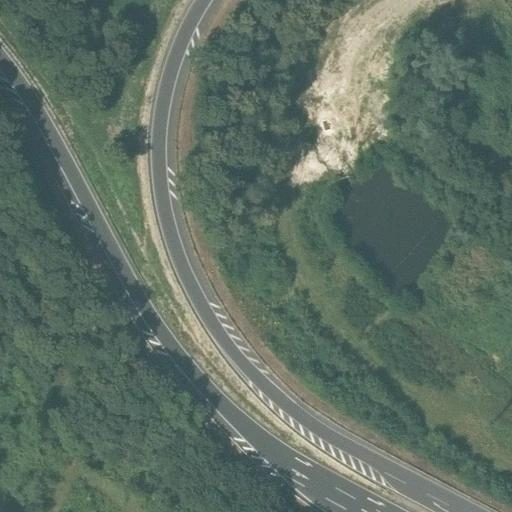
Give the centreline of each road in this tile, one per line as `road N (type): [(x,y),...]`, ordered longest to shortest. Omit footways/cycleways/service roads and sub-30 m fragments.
road 1 (motorway): [(453,511),(288,409),(228,347),(188,285),(165,210),(161,143),(180,57),(209,0)]
road 2 (motorway): [(0,62),(54,141),(130,298),(195,388),(264,449),(374,511)]
